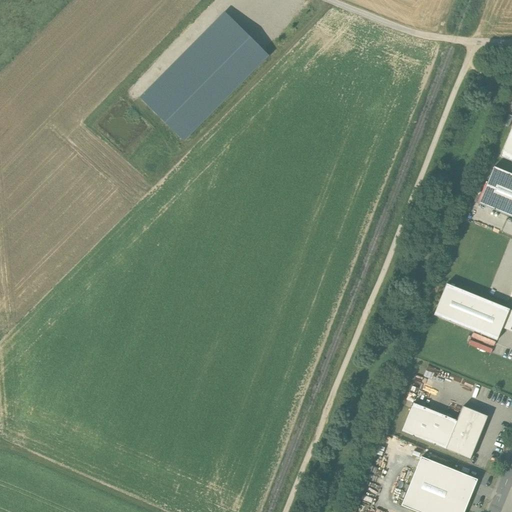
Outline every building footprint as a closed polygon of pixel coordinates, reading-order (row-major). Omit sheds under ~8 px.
[(184,141),(268,55),(223,10),(138,96),(184,141)] [(511,127),(500,157),(511,162),(511,127)] [(511,174),(494,167),(479,204),(511,218),(511,174)] [(509,310),(446,284),(433,316),(497,341),(502,328),(509,310)] [(511,310),(509,310),(502,328),(511,332),(511,310)] [(457,421),(413,403),(401,432),(445,450),(457,421)] [(463,407),(457,421),(445,450),(470,460),(488,417),(463,407)] [(464,511),(477,480),(421,457),(402,506),(416,511),(464,511)]
